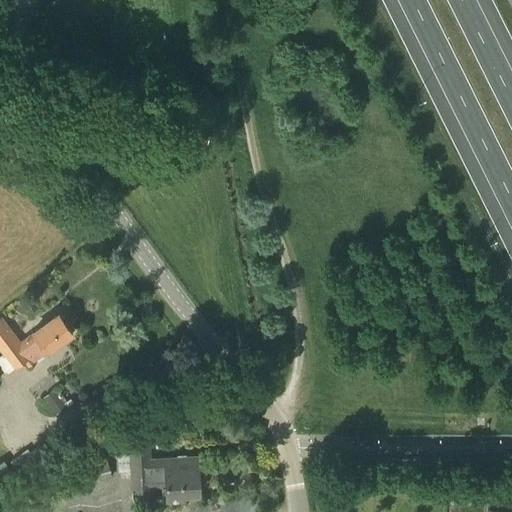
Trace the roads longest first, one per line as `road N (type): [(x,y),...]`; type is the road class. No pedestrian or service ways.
road 1 (unclassified): [(0,105),(31,121),(75,166),(277,426),(296,511)]
road 2 (track): [(277,426),(299,349),(279,242),(255,184),(222,0)]
road 3 (primary): [(412,0),(511,201)]
